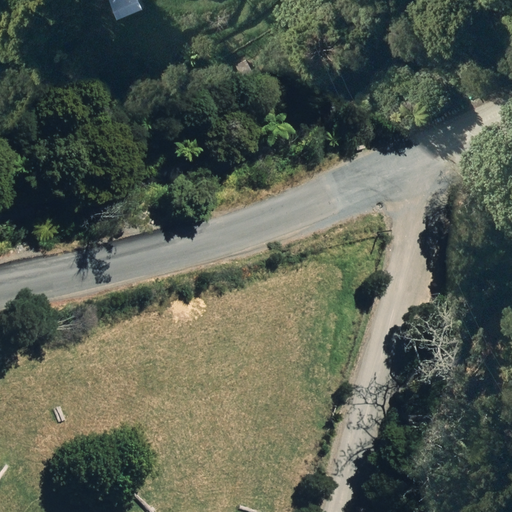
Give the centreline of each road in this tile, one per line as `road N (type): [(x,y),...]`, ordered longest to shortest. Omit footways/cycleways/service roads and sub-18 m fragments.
road 1 (unclassified): [(0,287),(216,236),(411,162)]
road 2 (unclassified): [(360,511),(385,358),(424,223),(411,162)]
